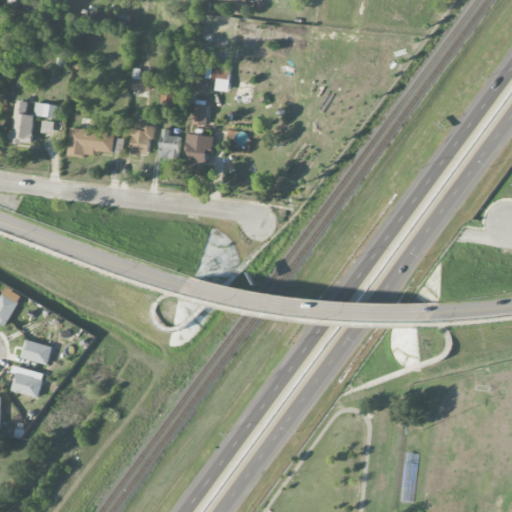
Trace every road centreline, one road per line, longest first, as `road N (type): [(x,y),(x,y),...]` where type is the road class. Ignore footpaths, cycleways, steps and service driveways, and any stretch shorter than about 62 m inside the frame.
road 1 (motorway): [(511,68),(184,511)]
road 2 (motorway): [(219,511),(511,113)]
road 3 (residential): [(0,181),(240,213),(261,223)]
road 4 (tertiary): [(422,313),(304,308),(192,287)]
road 5 (tertiary): [(192,287),(0,218)]
